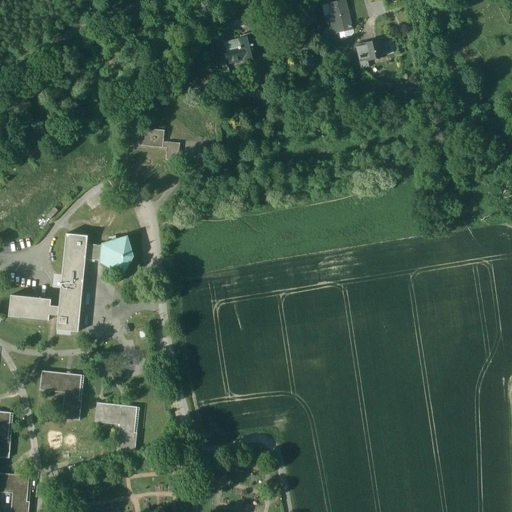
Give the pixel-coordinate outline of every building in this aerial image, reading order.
[(251,0),(238,0),(233,1),(235,9),(229,10),(234,29),(257,23),(251,0)] [(345,1),(329,5),(332,15),(334,22),(331,23),(334,34),(340,32),(352,31),(352,30),(345,1)] [(329,5),(322,7),(324,17),(332,15),(329,5)] [(352,31),(340,32),(342,39),(351,37),(353,34),(352,31)] [(240,39),(237,40),(238,41),(239,47),(227,50),(226,51),(229,63),(261,56),(256,35),(240,39)] [(238,41),(225,44),(227,50),(239,47),(238,41)] [(381,41),(363,45),(364,49),(357,51),(360,62),(367,61),(385,57),(381,41)] [(228,69),(217,71),(219,79),(229,77),(228,69)] [(260,83),(244,83),(245,96),(260,96),(260,83)] [(164,132),(133,129),(132,145),(166,149),(167,143),(163,143),(164,132)] [(179,144),(167,143),(166,149),(165,160),(178,162),(179,144)] [(101,246),(86,245),(87,237),(66,235),(59,307),(58,315),(57,330),(77,332),(85,260),(99,262),(101,246)] [(127,236),(101,244),(101,246),(99,262),(99,264),(123,277),(133,257),(127,236)] [(51,300),(11,296),(9,317),(49,321),(49,314),(58,315),(59,307),(50,306),(51,300)] [(81,376),(51,373),(51,375),(41,374),(40,391),(50,392),(50,389),(63,390),(63,393),(64,393),(61,419),(79,421),(81,401),(79,401),(81,376)] [(136,408),(106,405),(106,407),(97,406),(95,422),(105,424),(105,421),(119,422),(119,425),(117,451),(134,453),(136,434),(134,433),(136,408)] [(10,413),(0,412),(0,457),(9,458),(10,439),(8,439),(10,413)] [(69,467),(46,474),(49,485),(72,478),(69,467)] [(29,476),(0,473),(0,489),(12,490),(11,493),(12,494),(10,511),(28,511),(29,502),(27,502),(29,476)]
